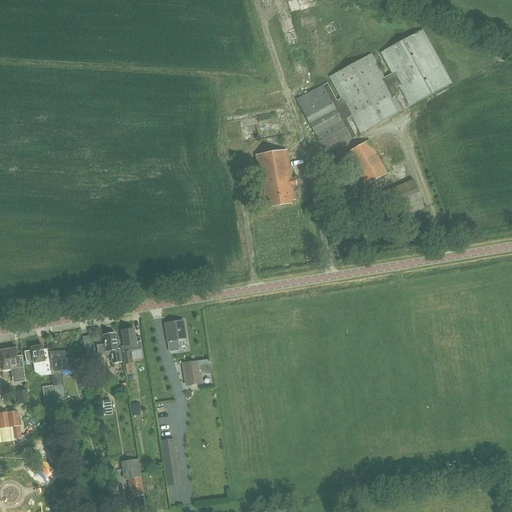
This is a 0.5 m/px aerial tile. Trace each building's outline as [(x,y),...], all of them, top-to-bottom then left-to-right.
[(361,134),(402,111),(394,97),(396,96),(395,93),(397,92),(395,88),(399,86),(410,106),(451,84),(422,30),(380,53),(392,74),(384,78),(371,54),(329,77),(341,98),(336,101),(326,83),(296,100),(325,154),(356,137),(346,119),(351,116),(361,134)] [(386,173),(368,141),(347,153),(365,185),(386,173)] [(294,198),(292,186),(286,151),(256,156),(264,206),(267,206),(267,207),(291,203),(290,199),(294,198)] [(368,223),(391,213),(421,201),(412,180),(359,203),(368,223)] [(167,341),(168,341),(169,351),(178,350),(176,340),(186,338),(183,321),(164,323),(167,341)] [(122,347),(122,352),(124,364),(133,363),(131,350),(141,348),(139,337),(135,338),(134,329),(121,331),(124,346),(122,347)] [(115,337),(115,334),(103,335),(104,345),(97,346),(98,355),(110,354),(112,364),(120,363),(119,350),(117,350),(116,346),(119,346),(118,337),(115,337)] [(85,372),(94,371),(95,371),(92,353),(90,336),(83,337),(85,354),(82,355),(85,372)] [(27,365),(34,363),(35,372),(42,376),(51,375),(50,372),(50,363),(48,349),(45,349),(45,345),(38,346),(37,345),(32,346),(33,347),(31,347),(32,351),(25,352),(27,365)] [(26,381),(24,367),(22,356),(18,357),(16,349),(7,350),(10,369),(13,383),(26,381)] [(10,369),(7,350),(0,351),(0,360),(2,370),(10,369)] [(50,351),(50,354),(50,363),(50,372),(51,375),(55,404),(66,402),(61,371),(74,371),(74,351),(50,351)] [(200,374),(211,372),(209,360),(183,364),(186,385),(201,383),(200,374)] [(56,409),(52,386),(46,387),(49,411),(56,409)] [(26,390),(16,391),(18,404),(28,403),(26,390)] [(103,416),(113,415),(111,400),(101,401),(103,416)] [(144,415),(144,403),(135,403),(135,415),(144,415)] [(0,443),(14,441),(14,439),(20,438),(17,412),(9,413),(0,414),(0,443)] [(180,484),(173,440),(161,442),(168,486),(180,484)] [(130,498),(140,496),(137,478),(128,479),(130,498)] [(101,511),(99,502),(99,500),(91,501),(91,503),(75,507),(75,511),(101,511)]
